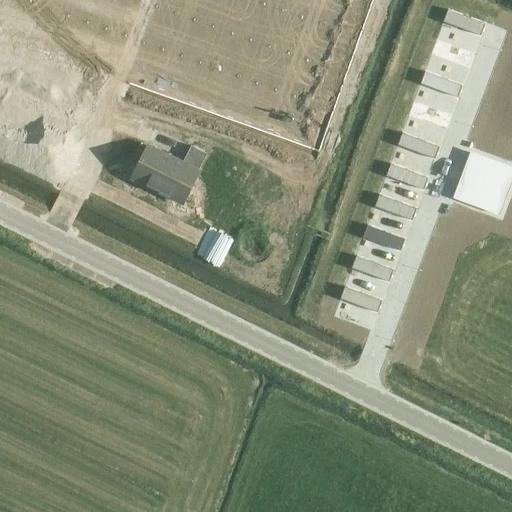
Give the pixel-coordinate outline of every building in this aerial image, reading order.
[(255,107),(299,0),(0,0),(0,57),(75,88),(94,40),(255,107)] [(372,18),(371,11),(370,5),(367,0),(305,0),(303,4),(301,12),(300,18),(301,23),(303,30),(307,38),(310,42),(314,45),(320,49),(326,52),(335,53),(341,53),(349,51),(356,47),(361,44),(366,38),(369,32),(371,25),(372,18)] [(441,23),(437,34),(474,47),(478,36),(441,23)] [(430,53),(426,64),(462,77),(466,66),(430,53)] [(342,94),(342,93),(342,88),(340,81),(337,75),(333,69),(327,64),(321,61),(316,59),(309,58),(301,58),(295,60),(290,62),(284,67),(279,71),(275,78),(272,86),(272,93),(272,100),(274,107),(277,113),(281,118),(287,123),(291,125),(299,128),(306,129),(313,128),(319,127),(326,124),(332,119),(336,113),(339,108),(341,102),(342,94)] [(418,82),(414,94),(450,108),(455,96),(418,82)] [(406,113),(402,124),(439,138),(443,127),(406,113)] [(395,143),(391,154),(428,168),(432,156),(395,143)] [(132,179),(182,204),(199,172),(207,154),(191,146),(182,163),(148,147),(132,179)] [(511,177),(476,164),(458,208),(504,225),(511,203),(511,177)] [(383,173),(379,184),(416,197),(420,186),(383,173)] [(372,202),(368,214),(403,227),(407,216),(372,202)] [(360,232),(356,244),(393,257),(397,246),(360,232)] [(349,262),(344,274),(381,287),(386,276),(349,262)] [(337,292),(333,303),(370,317),(374,306),(337,292)]
